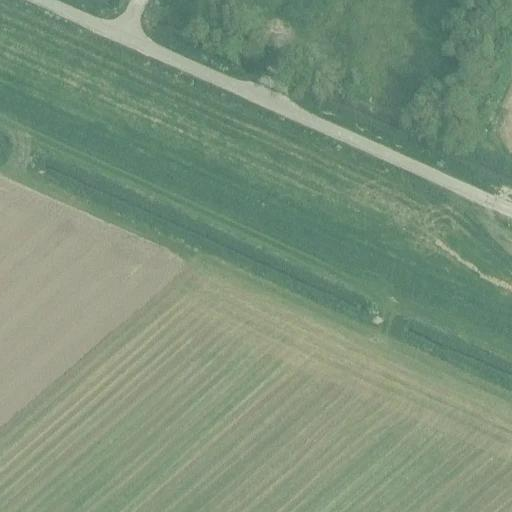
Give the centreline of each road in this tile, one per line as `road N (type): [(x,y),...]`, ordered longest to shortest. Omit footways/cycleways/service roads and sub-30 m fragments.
road 1 (track): [(511,347),(0,122)]
road 2 (unclassified): [(511,208),(48,0)]
